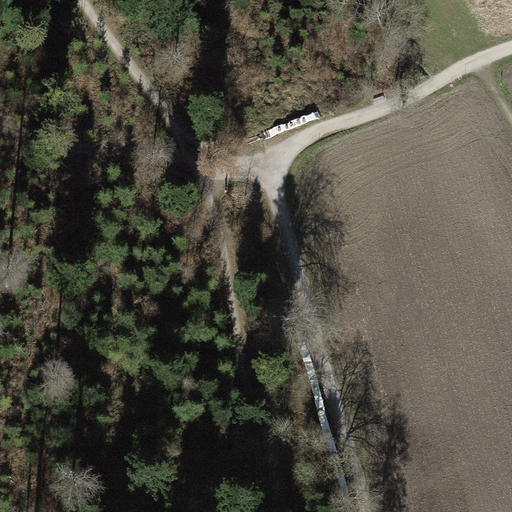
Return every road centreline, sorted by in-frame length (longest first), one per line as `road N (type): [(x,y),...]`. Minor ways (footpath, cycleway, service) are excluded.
road 1 (track): [(369,511),(268,160)]
road 2 (track): [(268,160),(479,61)]
road 3 (track): [(189,162),(0,131)]
road 4 (track): [(82,0),(168,113)]
